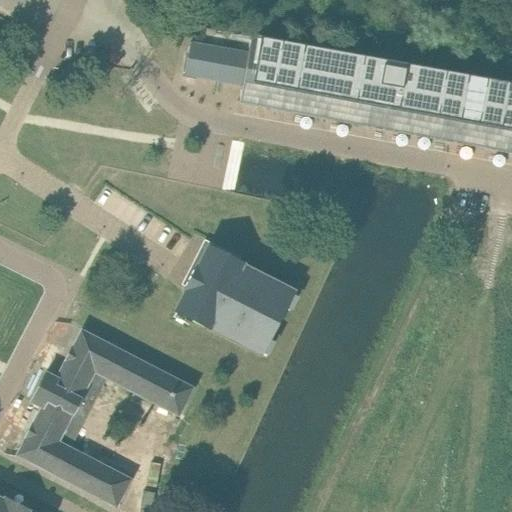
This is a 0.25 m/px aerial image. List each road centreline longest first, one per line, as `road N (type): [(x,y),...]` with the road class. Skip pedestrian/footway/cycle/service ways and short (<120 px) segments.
road 1 (residential): [(70,7),(124,35),(156,84),(192,110),(511,187)]
road 2 (residential): [(171,260),(0,159)]
